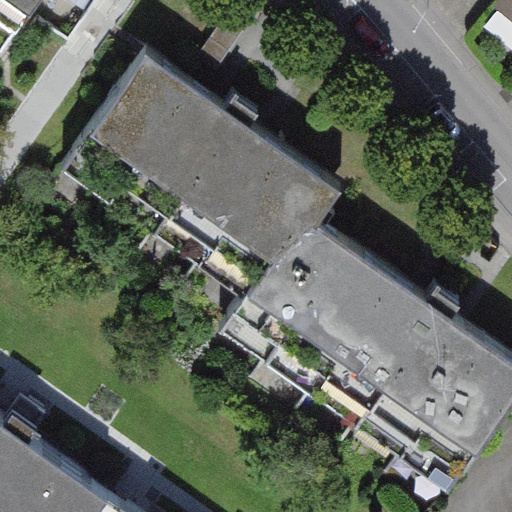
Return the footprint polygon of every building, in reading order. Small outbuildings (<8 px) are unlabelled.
[(45,0),(0,0),(0,20),(22,35),(45,0)] [(511,0),(502,0),(497,7),(511,17),(511,0)] [(351,172),(147,37),(75,145),(278,281),(351,172)] [(511,391),(511,347),(320,220),(255,317),(467,458),(511,391)] [(140,511),(147,502),(0,397),(0,511),(140,511)] [(161,511),(147,502),(140,511),(161,511)]
